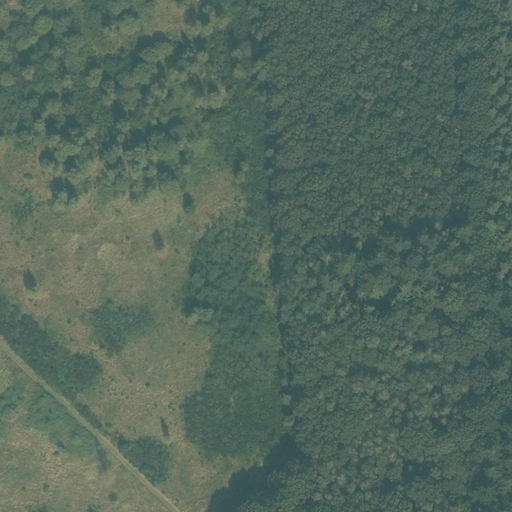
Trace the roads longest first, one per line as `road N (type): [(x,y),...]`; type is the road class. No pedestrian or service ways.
road 1 (track): [(475,511),(463,0)]
road 2 (track): [(175,511),(0,341)]
